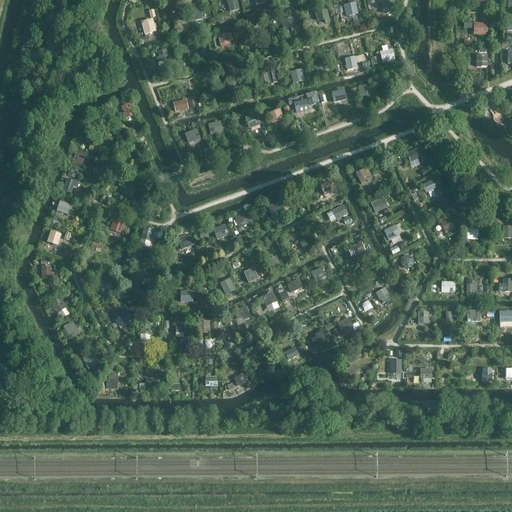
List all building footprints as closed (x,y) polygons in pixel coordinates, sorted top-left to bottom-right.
[(227,0),(230,12),(241,9),(238,0),(227,0)] [(347,18),(360,14),(356,2),(344,5),(347,18)] [(306,14),(308,23),(328,19),(326,9),(306,14)] [(136,22),(140,32),(153,27),(149,17),(136,22)] [(474,35),(488,35),(489,23),(474,22),(474,35)] [(244,28),(244,38),(257,37),(257,27),(244,28)] [(220,47),(233,46),(232,34),(219,35),(220,47)] [(189,42),(172,46),(175,56),(192,52),(189,42)] [(380,61),(398,57),(396,47),(378,51),(380,61)] [(156,52),(159,63),(170,59),(167,49),(156,52)] [(478,71),(497,71),(497,54),(478,55),(478,71)] [(347,70),(357,69),(356,57),(346,58),(347,70)] [(315,66),(319,75),(329,71),(325,61),(315,66)] [(292,72),(295,83),(305,81),(303,69),(292,72)] [(269,85),(278,83),(276,71),(267,73),(269,85)] [(369,82),(357,88),(362,99),(374,93),(369,82)] [(230,88),(232,96),(249,92),(247,84),(230,88)] [(212,89),(203,92),(206,103),(216,100),(212,89)] [(332,92),(335,103),(348,100),(345,89),(332,92)] [(323,95),(319,96),(317,91),(308,94),(311,106),(325,102),(323,95)] [(187,99),(191,108),(197,105),(193,96),(187,99)] [(297,114),(310,109),(307,99),(294,103),(297,114)] [(185,100),(172,103),(175,113),(188,110),(185,100)] [(120,107),(125,120),(134,117),(129,104),(120,107)] [(278,110),(265,116),(270,126),(283,120),(278,110)] [(258,113),(245,118),(250,131),(263,127),(258,113)] [(222,121),(209,124),(211,135),(224,133),(222,121)] [(193,126),(180,133),(186,147),(200,141),(193,126)] [(412,150),(403,156),(409,165),(418,158),(412,150)] [(77,187),(79,182),(68,177),(63,190),(72,193),(75,186),(77,187)] [(123,180),(120,191),(133,196),(137,184),(123,180)] [(423,185),(427,193),(437,188),(434,180),(423,185)] [(322,184),(326,197),(337,194),(333,181),(322,184)] [(364,205),(369,215),(383,208),(378,198),(364,205)] [(60,200),(55,212),(69,217),(74,205),(60,200)] [(276,200),(266,207),(271,215),(281,209),(276,200)] [(339,204),(326,211),(333,223),(345,216),(339,204)] [(236,216),(240,228),(252,224),(248,212),(236,216)] [(435,224),(440,234),(454,226),(448,216),(435,224)] [(125,227),(113,220),(109,233),(123,239),(125,227)] [(214,230),(218,240),(230,235),(226,224),(214,230)] [(387,239),(400,236),(397,226),(385,229),(387,239)] [(509,227),(497,228),(497,240),(509,240),(509,227)] [(480,228),(468,228),(468,239),(480,239),(480,228)] [(51,230),(48,242),(59,246),(63,234),(51,230)] [(173,239),(177,247),(192,241),(189,233),(173,239)] [(306,241),(294,247),(300,257),(311,250),(306,241)] [(359,259),(367,255),(360,242),(352,247),(359,259)] [(368,263),(357,269),(366,287),(377,281),(368,263)] [(244,272),(249,283),(259,279),(254,268),(244,272)] [(43,270),(43,289),(54,289),(54,270),(43,270)] [(214,284),(219,296),(234,290),(230,278),(214,284)] [(511,287),(511,278),(500,279),(499,288),(511,287)] [(277,287),(280,294),(298,286),(294,279),(277,287)] [(438,279),(438,290),(450,290),(450,279),(438,279)] [(111,280),(101,284),(104,294),(114,290),(111,280)] [(466,293),(477,293),(477,285),(467,284),(466,293)] [(478,293),(489,293),(489,284),(478,284),(478,293)] [(383,304),(393,299),(386,287),(377,292),(383,304)] [(59,291),(49,296),(60,319),(70,315),(59,291)] [(176,291),(176,301),(192,301),(192,291),(176,291)] [(269,312),(280,308),(274,292),(263,296),(269,312)] [(229,311),(233,320),(248,313),(244,304),(229,311)] [(114,318),(124,333),(132,327),(126,318),(132,314),(128,309),(114,318)] [(429,326),(428,311),(419,312),(419,326),(429,326)] [(481,312),(469,312),(469,326),(481,325),(481,312)] [(509,312),(498,313),(499,327),(510,326),(509,312)] [(345,319),(334,326),(339,334),(350,327),(345,319)] [(150,320),(138,320),(138,335),(150,335),(150,320)] [(200,321),(200,346),(213,345),(212,321),(200,321)] [(64,330),(73,345),(84,339),(75,323),(64,330)] [(177,323),(177,333),(189,334),(189,323),(177,323)] [(324,332),(311,336),(314,346),(327,342),(324,332)] [(293,346),(279,356),(283,362),(297,353),(293,346)] [(87,366),(97,365),(96,356),(86,358),(87,366)] [(391,373),(403,373),(403,359),(392,359),(391,373)] [(357,380),(363,372),(353,365),(347,373),(357,380)] [(483,378),(493,378),(493,368),(483,368),(483,378)] [(511,369),(499,370),(499,380),(511,379),(511,369)] [(228,378),(231,386),(249,379),(245,371),(228,378)] [(417,373),(417,381),(431,381),(431,372),(417,373)] [(211,387),(211,391),(218,391),(219,377),(206,376),(206,386),(211,387)] [(159,391),(159,378),(146,378),(146,391),(159,391)] [(102,382),(102,396),(115,396),(115,382),(102,382)]
